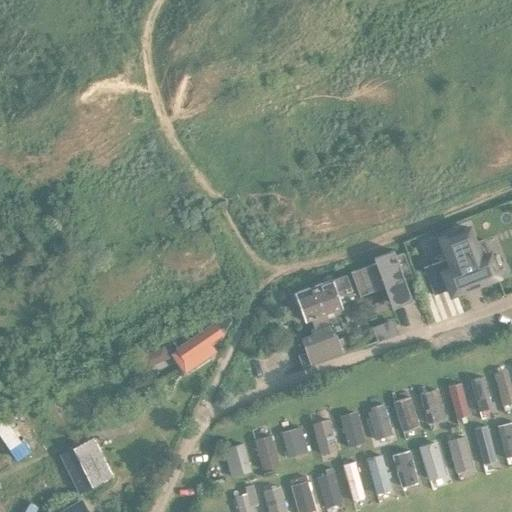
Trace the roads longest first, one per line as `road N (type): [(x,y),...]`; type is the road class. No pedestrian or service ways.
road 1 (unclassified): [(202,418),(511,304)]
road 2 (unclassified): [(202,418),(263,299)]
